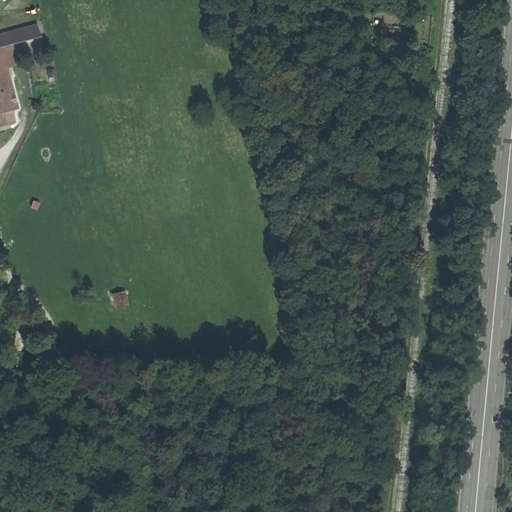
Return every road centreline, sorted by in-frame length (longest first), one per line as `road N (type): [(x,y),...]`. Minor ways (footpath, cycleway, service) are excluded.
road 1 (track): [(174,511),(235,461),(311,439),(325,407),(292,352),(229,0)]
road 2 (secondary): [(511,125),(474,511)]
